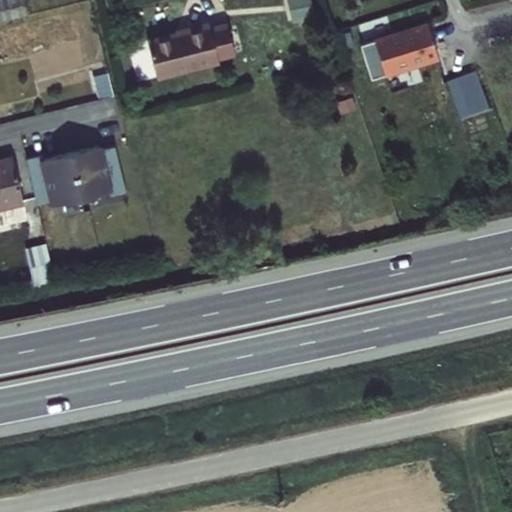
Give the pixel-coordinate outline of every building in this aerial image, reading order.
[(0,0),(0,20),(28,14),(24,0),(0,0)] [(390,72),(442,56),(431,19),(379,34),(390,72)] [(223,62),(233,59),(223,23),(209,26),(207,24),(148,40),(160,83),(223,66),(223,62)] [(460,118),(491,108),(479,69),(448,79),(460,118)] [(81,194),(109,187),(99,145),(71,151),(81,194)] [(71,151),(28,162),(39,204),(81,194),(71,151)] [(0,206),(24,201),(13,156),(0,158),(0,206)]
